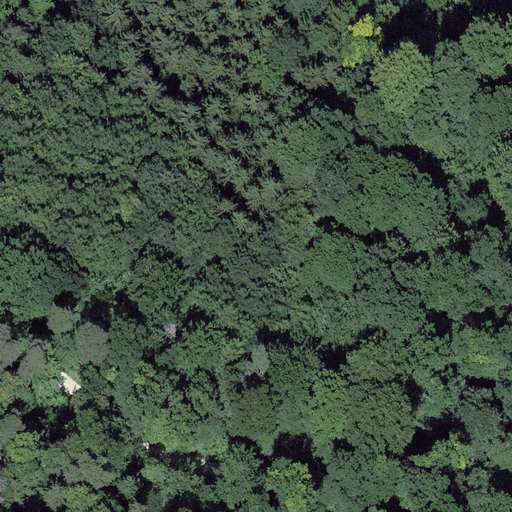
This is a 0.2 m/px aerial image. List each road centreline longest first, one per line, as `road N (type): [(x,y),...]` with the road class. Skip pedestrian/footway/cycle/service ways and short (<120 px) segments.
road 1 (track): [(511,463),(271,482),(188,463),(102,414),(36,356),(0,339)]
road 2 (track): [(0,273),(22,268),(205,299),(260,281),(306,205),(350,72)]
